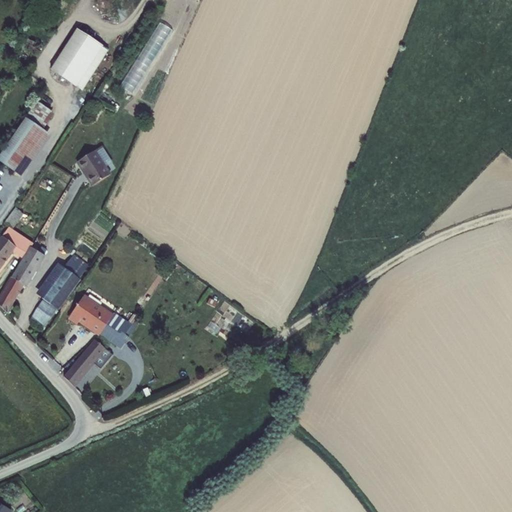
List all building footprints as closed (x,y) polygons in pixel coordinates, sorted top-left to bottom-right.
[(159,23),(145,57),(155,61),(169,27),(159,23)] [(73,26),(46,67),(80,86),(106,45),(73,26)] [(135,95),(147,67),(135,62),(122,89),(135,95)] [(46,67),(45,68),(79,88),(80,86),(46,67)] [(28,100),(0,135),(0,158),(6,163),(45,113),(28,100)] [(91,147),(73,158),(88,182),(106,171),(91,147)] [(11,204),(0,218),(7,224),(18,209),(11,204)] [(10,225),(7,229),(25,243),(28,237),(10,225)] [(0,263),(9,251),(19,257),(0,290),(0,308),(4,311),(19,281),(23,283),(40,252),(25,243),(7,229),(4,227),(0,232),(0,263)] [(42,298),(27,319),(42,328),(77,275),(54,261),(33,292),(42,298)] [(80,293),(62,316),(74,324),(78,319),(92,330),(107,311),(80,293)] [(127,327),(123,324),(125,321),(108,309),(107,311),(92,330),(93,332),(100,336),(108,324),(114,328),(107,341),(114,346),(127,327)] [(94,335),(60,376),(70,386),(104,343),(94,335)] [(0,511),(1,511),(8,503),(0,498),(0,511)]
